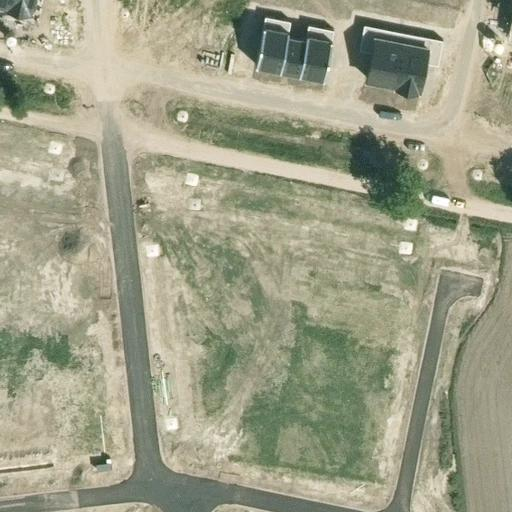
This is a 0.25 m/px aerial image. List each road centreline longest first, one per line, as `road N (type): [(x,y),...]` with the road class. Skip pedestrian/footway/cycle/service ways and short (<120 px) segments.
road 1 (track): [(0,112),(511,216)]
road 2 (residential): [(108,72),(157,483)]
road 3 (residential): [(453,133),(108,72)]
road 4 (unclassified): [(431,336),(399,511)]
road 5 (residential): [(315,511),(157,483)]
road 6 (residential): [(157,483),(0,504)]
road 7 (residential): [(479,0),(453,133)]
